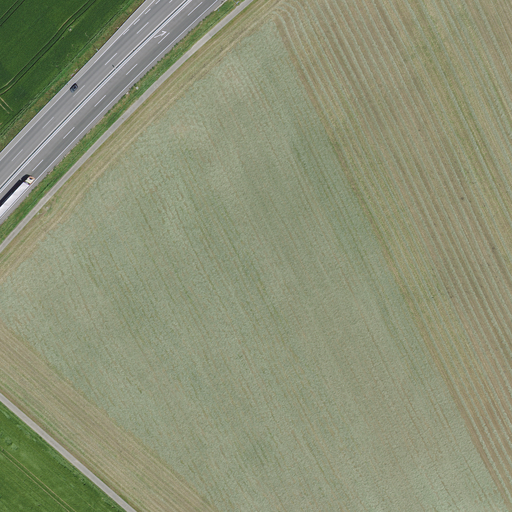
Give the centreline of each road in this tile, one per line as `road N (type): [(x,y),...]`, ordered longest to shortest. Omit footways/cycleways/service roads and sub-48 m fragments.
road 1 (track): [(256,0),(129,114),(0,250)]
road 2 (motorway): [(0,206),(204,0)]
road 3 (motorway): [(171,0),(0,173)]
road 4 (track): [(0,396),(134,511)]
